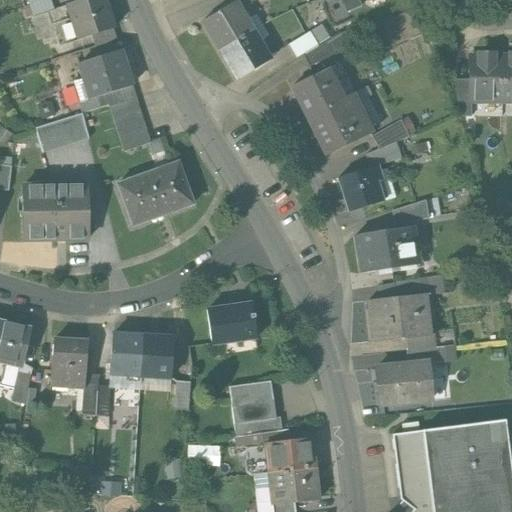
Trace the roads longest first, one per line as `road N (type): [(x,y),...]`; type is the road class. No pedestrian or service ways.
road 1 (residential): [(193,106),(235,101),(295,136),(344,265),(334,326),(320,336)]
road 2 (residential): [(274,239),(171,293),(123,307),(70,309),(0,289)]
road 3 (residential): [(352,511),(320,336)]
road 4 (residential): [(274,239),(193,106)]
road 5 (residential): [(193,106),(137,0)]
